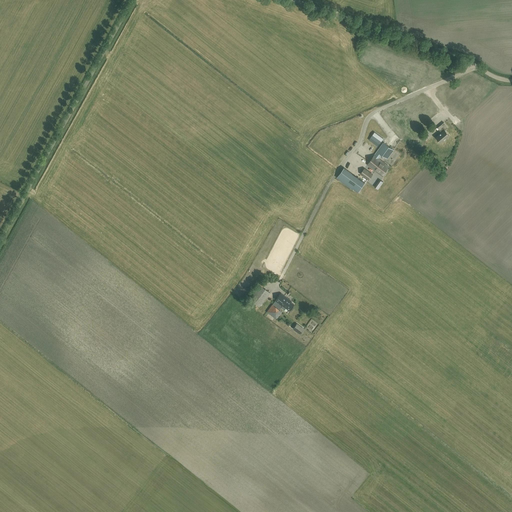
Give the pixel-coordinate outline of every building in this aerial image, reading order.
[(402,52),(390,56),(393,64),(398,61),(400,66),(407,63),(405,58),(405,59),(402,52)] [(439,94),(461,118),(474,106),(454,83),(449,88),(447,87),(439,94)] [(433,118),(441,112),(429,98),(416,109),(415,108),(409,114),(415,121),(420,118),(426,126),(430,123),(423,115),(420,118),(416,113),(419,110),(421,113),(426,109),(433,118)] [(405,120),(413,130),(417,128),(400,106),(393,111),(402,122),(405,120)] [(393,122),(397,118),(391,111),(387,115),(393,122)] [(441,142),(450,135),(445,129),(448,127),(444,122),(438,127),(442,132),(436,137),(441,142)] [(375,132),(371,137),(378,142),(379,144),(383,138),(375,132)] [(387,159),(394,150),(384,142),(367,165),(382,176),(389,166),(379,159),(382,155),(387,159)] [(344,168),(337,177),(353,189),(354,188),(358,192),(365,183),(344,168)] [(364,169),(360,175),(368,181),(373,175),(364,169)] [(260,285),(249,298),(256,304),(259,306),(270,293),(260,285)] [(289,310),(294,304),(291,302),(291,301),(281,293),(275,301),(272,305),(267,312),(276,319),(282,312),(279,310),(281,307),(284,309),(285,307),(289,310)]
